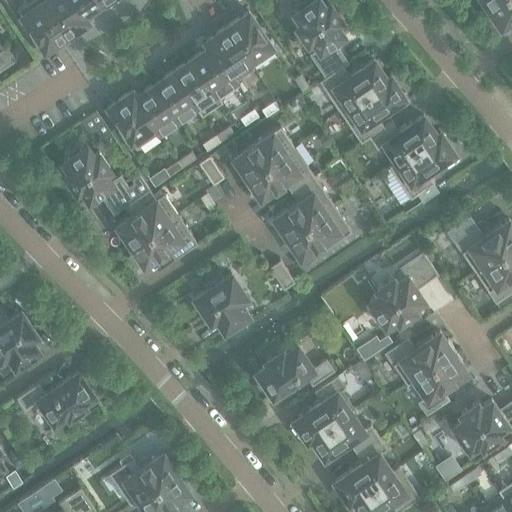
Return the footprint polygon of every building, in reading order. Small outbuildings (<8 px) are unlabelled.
[(45,48),(68,33),(45,0),(27,0),(17,7),(45,48)] [(45,0),(68,33),(87,20),(73,0),(45,0)] [(102,1),(100,0),(73,0),(87,20),(88,19),(84,13),(102,1)] [(294,26),(305,43),(310,40),(316,49),(311,53),(326,76),(343,63),(347,60),(333,39),(344,32),(336,22),(341,18),(330,2),(326,5),(322,0),(299,0),(295,3),(298,8),(290,14),(297,24),(294,26)] [(511,17),(511,0),(494,0),(486,6),(493,17),(495,16),(501,25),(511,17)] [(272,45),(248,10),(226,26),(253,67),(254,66),(250,59),(272,45)] [(253,67),(226,26),(207,38),(238,85),(239,84),(235,79),(253,67)] [(206,39),(209,45),(192,57),(222,101),(220,97),(238,85),(207,38),(206,39)] [(7,46),(0,51),(0,67),(15,58),(7,46)] [(222,101),(192,57),(173,70),(203,114),(222,101)] [(320,79),(340,109),(391,75),(390,74),(386,77),(373,58),(363,65),(362,64),(349,73),(343,63),(326,76),(320,79)] [(203,114),(173,70),(154,82),(179,119),(196,107),(202,115),(203,114)] [(302,91),(309,86),(300,73),(294,77),(302,91)] [(390,105),(404,95),(403,93),(403,92),(402,91),(393,78),(392,77),(391,75),(340,109),(361,140),(369,135),(384,124),(378,115),(391,107),(390,105)] [(136,94),(132,89),(131,89),(160,132),(179,119),(154,82),(136,94)] [(158,131),(159,132),(160,132),(131,89),(118,98),(108,105),(136,146),(158,131)] [(266,115),(280,106),(275,99),(261,108),(266,115)] [(96,107),(80,118),(89,131),(95,126),(102,136),(111,130),(96,108),(96,107)] [(245,124),(258,115),(254,108),(240,117),(245,124)] [(436,133),(423,114),(413,121),(412,119),(399,128),(392,119),(384,124),(369,135),(377,146),(382,143),(394,161),(390,164),(391,165),(441,131),(440,130),(436,133)] [(234,131),(229,124),(216,133),(220,140),(234,131)] [(240,168),(241,168),(247,176),(294,144),(281,125),(256,141),(256,140),(248,146),(248,147),(236,154),(242,162),(239,164),(239,165),(238,166),(240,168)] [(442,133),(441,131),(391,165),(411,196),(418,191),(434,180),(428,171),(440,162),(439,161),(454,151),(452,148),(453,148),(452,147),(451,147),(443,134),(442,132),(442,133)] [(202,142),(207,149),(220,140),(216,133),(202,142)] [(94,154),(87,143),(83,146),(80,141),(63,152),(66,157),(63,159),(70,170),(65,173),(76,190),(81,187),(88,197),(99,190),(106,201),(128,186),(120,174),(112,180),(105,171),(110,167),(99,151),(94,154)] [(291,190),(314,174),(294,144),(247,176),(253,185),(252,186),(253,188),(255,188),(258,186),(263,194),(275,187),(284,181),(283,181),(284,180),(291,190)] [(196,157),(191,150),(178,159),(183,166),(196,157)] [(199,161),(213,182),(224,175),(209,153),(199,161)] [(165,168),(169,175),(183,166),(178,159),(165,168)] [(140,173),(133,178),(142,191),(149,187),(140,173)] [(280,228),(281,227),(287,236),(334,204),(314,174),(291,190),(298,200),(297,201),(296,200),(288,206),(277,214),(282,222),(279,224),(280,225),(279,226),(280,228)] [(434,180),(418,191),(422,197),(433,190),(438,186),(434,180)] [(214,183),(206,188),(207,191),(213,199),(221,194),(214,183)] [(123,235),(124,235),(130,243),(177,211),(164,192),(156,197),(149,187),(142,191),(124,203),(131,213),(131,214),(120,221),(125,229),(122,231),(123,232),(122,233),(123,235)] [(375,205),(384,199),(377,189),(368,195),(375,205)] [(207,191),(200,196),(209,210),(217,205),(213,199),(207,191)] [(327,246),(351,230),(334,204),(287,236),(293,245),(292,245),(294,248),(295,247),(295,248),(298,246),(304,254),(315,246),(315,247),(323,241),(327,246)] [(174,258),(198,242),(177,211),(130,243),(136,252),(135,253),(137,255),(138,255),(141,253),(147,261),(158,254),(167,248),(167,247),(174,258)] [(469,215),(448,229),(475,270),(511,244),(511,222),(509,218),(483,235),(469,215)] [(511,244),(475,270),(496,300),(511,288),(511,277),(510,275),(511,273),(511,244)] [(413,304),(423,297),(416,286),(437,272),(422,251),(401,265),(406,274),(397,280),(393,276),(377,287),(380,292),(369,299),(372,302),(367,306),(378,322),(383,319),(385,323),(396,315),(399,320),(416,309),(413,304)] [(280,258),(269,265),(284,287),(294,279),(280,258)] [(220,271),(203,282),(207,288),(195,296),(198,302),(197,302),(198,304),(199,303),(206,313),(205,314),(206,315),(210,313),(214,318),(216,316),(224,328),(248,312),(240,300),(247,296),(231,272),(224,276),(220,271)] [(511,288),(496,300),(500,306),(511,297),(511,288)] [(25,315),(21,310),(9,318),(5,312),(0,315),(0,358),(8,354),(15,365),(39,349),(32,337),(37,334),(34,328),(35,327),(34,326),(33,327),(26,317),(27,316),(26,314),(25,315)] [(407,337),(385,351),(406,382),(455,349),(448,338),(446,339),(440,330),(414,347),(407,337)] [(379,338),(383,345),(392,339),(387,333),(379,338)] [(496,340),(507,355),(511,351),(511,342),(505,333),(496,340)] [(259,374),(260,376),(256,379),(265,391),(269,389),(270,390),(273,394),(293,381),(302,375),(302,374),(305,373),(312,383),(334,368),(326,356),(312,366),(297,343),(284,352),(282,349),(266,359),(268,363),(257,370),(260,374),(259,374)] [(462,359),(455,350),(455,349),(406,382),(407,383),(411,380),(423,398),(419,401),(427,412),(448,398),(441,387),(467,370),(460,361),(462,359)] [(371,370),(380,364),(374,356),(366,362),(371,370)] [(54,421),(67,412),(69,415),(85,404),(83,401),(94,394),(91,389),(92,389),(91,388),(95,385),(86,372),(82,375),(81,374),(78,370),(58,383),(49,389),(46,391),(39,381),(17,396),(25,407),(39,398),(54,421)] [(306,436),(307,438),(354,406),(342,388),(346,385),(337,373),(314,389),(320,398),(307,407),(308,408),(294,418),(296,421),(295,421),(296,422),(305,435),(306,436)] [(383,389),(375,394),(381,402),(388,397),(383,389)] [(511,399),(498,408),(491,398),(481,405),(477,400),(461,411),(464,415),(453,422),(455,426),(451,429),(462,446),(467,443),(469,446),(480,439),(483,444),(500,433),(496,428),(506,422),(511,430),(511,429),(511,399)] [(351,410),(355,407),(354,406),(307,438),(308,439),(312,436),(325,455),(335,448),(336,450),(349,441),(355,450),(379,434),(371,422),(363,428),(351,410)] [(412,432),(421,446),(429,441),(419,427),(412,432)] [(347,498),(348,499),(399,465),(399,464),(391,469),(379,452),(387,446),(379,434),(355,450),(362,460),(349,468),(350,470),(348,470),(335,479),(337,482),(336,482),(337,484),(338,483),(346,496),(347,498)] [(511,451),(507,444),(500,449),(505,456),(511,451)] [(494,453),(498,460),(505,456),(500,449),(494,453)] [(109,472),(130,504),(138,498),(177,472),(171,462),(172,461),(170,459),(169,460),(163,451),(149,461),(149,460),(140,466),(139,467),(132,456),(109,472)] [(397,511),(420,496),(399,465),(348,499),(349,500),(353,498),(362,511),(372,511),(377,509),(378,511),(390,502),(397,511)] [(480,472),(476,465),(462,475),(467,481),(480,472)] [(16,467),(7,473),(14,484),(23,478),(16,467)] [(183,479),(182,479),(177,472),(138,498),(147,511),(169,511),(167,507),(176,501),(176,500),(190,491),(184,482),(185,481),(183,479)] [(449,483),(454,490),(467,481),(462,475),(449,483)] [(511,479),(499,488),(511,507),(511,479)] [(43,483),(18,500),(26,511),(32,511),(53,498),(43,483)] [(89,511),(96,508),(81,485),(58,501),(63,509),(58,511),(89,511)] [(498,489),(502,495),(484,507),(487,511),(511,511),(511,507),(499,488),(498,489)]
